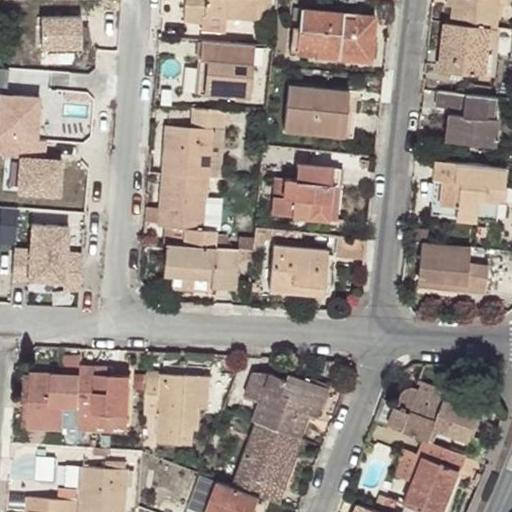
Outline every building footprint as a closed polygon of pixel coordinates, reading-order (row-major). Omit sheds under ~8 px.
[(204,12),(227,14),(259,17),(260,0),(185,0),(184,21),(203,22),(204,12)] [(454,0),(452,21),(489,26),(495,27),(497,0),(454,0)] [(343,18),(344,13),(345,9),(303,5),(298,52),(371,59),(376,14),(357,11),(356,15),(356,19),(343,18)] [(225,32),(227,14),(204,12),(203,22),(203,30),(225,32)] [(81,17),(41,18),(42,49),(82,48),(81,17)] [(452,21),(444,21),(439,70),(484,75),(489,26),(452,21)] [(254,42),(201,37),(199,58),(207,58),(204,92),(249,96),(254,42)] [(207,58),(199,58),(196,92),(204,92),(207,58)] [(10,67),(0,66),(0,86),(9,87),(10,67)] [(285,129),(344,135),(349,89),(288,83),(285,129)] [(488,94),(438,89),(436,104),(450,105),(448,123),(456,124),(456,139),(494,144),(498,117),(492,116),(485,116),(488,94)] [(492,116),(494,95),(488,94),(485,116),(492,116)] [(55,99),(0,95),(0,136),(45,140),(52,141),(55,99)] [(165,146),(164,172),(207,176),(211,126),(223,128),(225,108),(194,106),(193,125),(168,124),(165,146)] [(456,124),(448,123),(447,138),(456,139),(456,124)] [(45,140),(0,136),(0,155),(21,157),(18,191),(58,194),(60,161),(43,159),(45,140)] [(506,166),(436,158),(434,175),(441,176),(438,201),(457,203),(456,214),(497,218),(498,200),(500,185),(504,185),(506,166)] [(339,183),(340,166),(297,162),(295,178),(284,177),(282,195),(272,194),(271,213),(329,218),(332,183),(339,183)] [(207,176),(164,172),(159,223),(169,225),(167,242),(183,243),(227,247),(229,232),(218,232),(219,228),(214,227),(216,204),(205,202),(207,176)] [(441,176),(434,175),(429,211),(456,214),(457,203),(438,201),(441,176)] [(504,185),(500,185),(498,200),(507,201),(508,185),(504,185)] [(18,207),(1,206),(0,216),(0,240),(15,241),(18,207)] [(33,224),(31,249),(68,252),(70,227),(33,224)] [(477,235),(486,236),(487,226),(477,225),(477,235)] [(467,281),(466,291),(485,293),(488,262),(468,260),(470,247),(421,241),(418,276),(467,281)] [(236,288),(239,248),(227,247),(183,243),(167,242),(164,275),(172,276),(213,278),(213,286),(236,288)] [(287,280),(325,284),(327,247),(275,243),(270,288),(286,290),(287,280)] [(31,249),(15,248),(13,279),(64,282),(64,289),(80,290),(83,253),(68,252),(31,249)] [(213,278),(172,276),(172,287),(212,292),(213,286),(213,278)] [(417,285),(466,291),(467,281),(418,276),(417,285)] [(324,294),(325,284),(287,280),(286,290),(324,294)] [(97,363),(82,363),(82,372),(79,407),(79,420),(129,423),(131,375),(111,374),(96,373),(97,363)] [(112,364),(97,363),(96,373),(111,374),(112,364)] [(147,368),(145,413),(160,414),(157,440),(192,441),(193,425),(198,426),(199,406),(208,406),(210,374),(184,372),(183,379),(163,379),(164,370),(164,368),(147,368)] [(79,407),(82,372),(32,369),(28,425),(64,429),(66,406),(79,407)] [(262,398),(253,417),(255,418),(300,434),(309,412),(316,415),(328,385),(290,370),(287,376),(270,369),(253,369),(244,391),(262,398)] [(184,372),(164,370),(163,379),(183,379),(184,372)] [(403,391),(389,422),(425,436),(430,439),(435,427),(468,440),(472,431),(481,410),(416,385),(410,384),(406,386),(403,391)] [(296,456),(305,437),(300,434),(255,418),(230,481),(261,493),(278,500),(284,487),(275,484),(288,453),(296,456)] [(79,420),(78,429),(128,432),(129,423),(79,420)] [(64,429),(28,425),(27,439),(63,441),(64,429)] [(467,454),(485,460),(492,438),(472,431),(468,440),(463,452),(467,454)] [(430,439),(425,436),(418,453),(424,455),(414,479),(404,501),(433,511),(443,511),(467,454),(463,452),(430,439)] [(275,484),(284,487),(296,456),(288,453),(275,484)] [(408,477),(414,479),(424,455),(418,453),(408,477)] [(115,466),(86,464),(85,469),(84,483),(83,498),(37,495),(36,509),(74,511),(123,511),(128,459),(115,458),(115,466)] [(85,469),(74,469),(73,481),(84,483),(85,469)] [(230,481),(219,477),(206,511),(253,511),(261,493),(230,481)] [(386,511),(359,501),(354,511),(386,511)]
